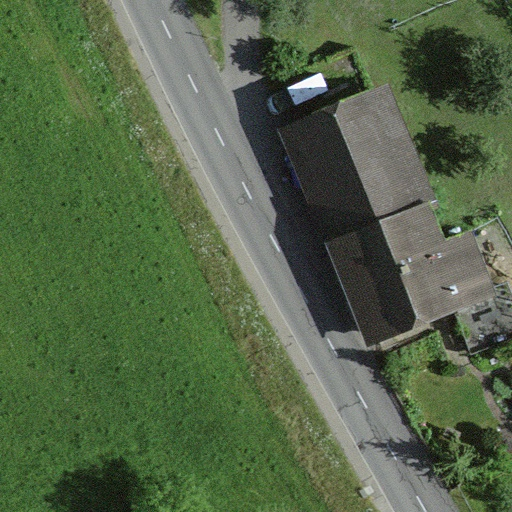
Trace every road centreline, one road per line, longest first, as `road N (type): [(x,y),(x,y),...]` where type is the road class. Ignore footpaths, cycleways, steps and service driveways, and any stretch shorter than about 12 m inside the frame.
road 1 (tertiary): [(425,511),(246,184)]
road 2 (tertiary): [(246,184),(154,0)]
road 3 (residential): [(246,184),(250,0)]
